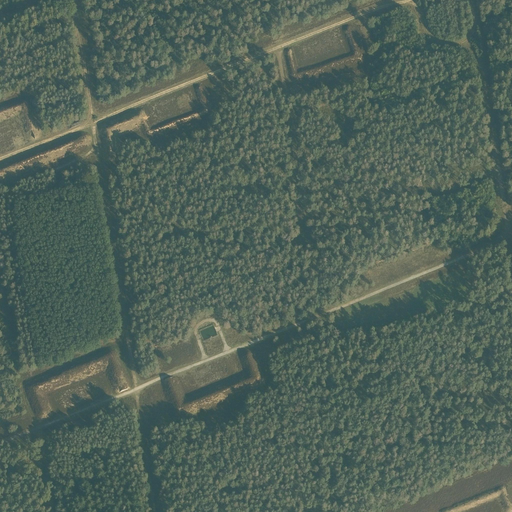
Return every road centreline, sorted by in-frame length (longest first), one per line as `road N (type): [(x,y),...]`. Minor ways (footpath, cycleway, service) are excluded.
road 1 (track): [(0,159),(386,5),(411,2),(438,41),(462,42),(473,30),(471,0)]
road 2 (track): [(0,442),(507,239)]
road 3 (track): [(74,0),(124,322),(142,385)]
